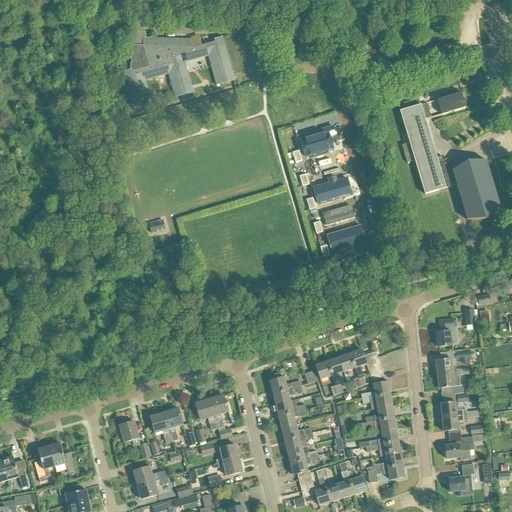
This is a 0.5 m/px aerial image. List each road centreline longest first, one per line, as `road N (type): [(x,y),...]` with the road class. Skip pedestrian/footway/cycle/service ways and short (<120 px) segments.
road 1 (unclassified): [(327,62),(379,248)]
road 2 (residential): [(427,494),(407,304)]
road 3 (residential): [(235,361),(407,304)]
road 4 (unclassified): [(489,4),(327,62)]
road 5 (residential): [(274,511),(235,361)]
road 6 (residential): [(88,406),(235,361)]
road 7 (unclassified): [(327,62),(256,83),(240,29)]
